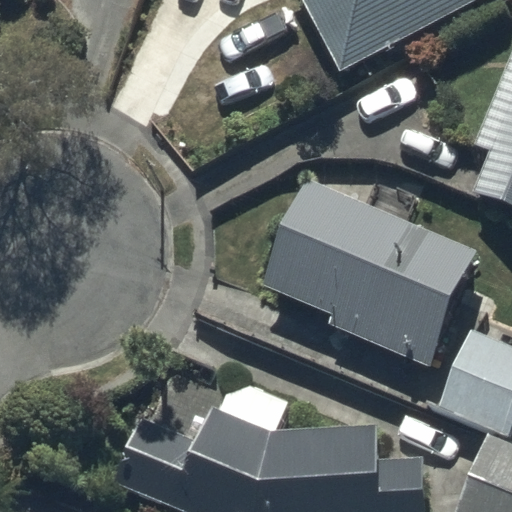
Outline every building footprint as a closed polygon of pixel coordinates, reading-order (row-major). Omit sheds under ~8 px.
[(303,0),(341,71),(476,0),(303,0)] [(475,191),(511,206),(511,55),(475,145),(492,151),(475,191)] [(482,255),(310,184),(267,288),(334,315),(329,326),(435,369),(482,255)] [(511,420),(511,346),(471,328),(436,406),(505,437),(511,420)] [(428,511),(426,462),(380,464),(378,428),(275,430),(287,400),(252,386),(227,393),(221,410),(215,407),(199,438),(169,422),(165,430),(145,420),(114,488),(165,511),(428,511)] [(511,511),(511,444),(487,434),(455,511),(511,511)]
